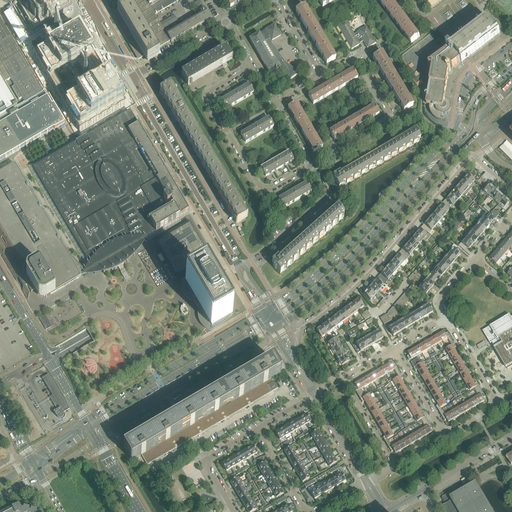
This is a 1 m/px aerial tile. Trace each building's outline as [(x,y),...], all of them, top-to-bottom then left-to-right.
[(19,0),(20,2),(35,28),(69,8),(63,0),(19,0)] [(155,49),(170,41),(167,35),(166,34),(163,29),(162,27),(160,24),(154,15),(145,0),(136,0),(129,4),(117,11),(112,14),(138,59),(143,56),(147,63),(159,56),(155,49)] [(145,0),(154,15),(179,0),(145,0)] [(464,0),(462,0),(458,4),(462,10),(468,5),(464,0)] [(199,12),(200,11),(204,9),(205,9),(200,1),(195,4),(199,12)] [(402,14),(396,6),(392,1),(383,7),(393,20),(402,14)] [(296,12),(300,19),(303,25),(312,20),(304,7),(296,12)] [(166,34),(167,35),(170,41),(171,42),(210,19),(206,13),(204,9),(200,11),(201,14),(166,34)] [(449,10),(443,15),(447,21),(454,16),(449,10)] [(393,20),(402,31),(410,25),(402,14),(393,20)] [(0,161),(54,130),(54,131),(65,125),(64,124),(52,107),(53,104),(52,103),(51,103),(50,103),(47,99),(46,98),(44,94),(44,92),(0,19),(0,161)] [(303,25),(308,33),(311,38),(320,33),(312,20),(303,25)] [(466,39),(456,46),(452,49),(450,47),(447,49),(449,52),(445,55),(430,35),(404,55),(403,56),(402,57),(402,58),(402,59),(402,60),(403,62),(422,96),(424,100),(423,104),(427,104),(427,105),(429,105),(429,107),(430,109),(430,111),(430,112),(431,114),(432,115),(433,116),(434,117),(435,118),(436,119),(437,119),(438,120),(440,120),(445,121),(446,121),(446,120),(446,119),(445,119),(441,118),(442,114),(444,114),(446,113),(447,113),(448,111),(449,110),(450,108),(450,106),(450,105),(449,103),(448,102),(446,101),(444,100),(447,86),(449,73),(450,73),(451,73),(451,72),(451,71),(451,70),(461,62),(462,64),(467,60),(476,53),(500,35),(499,34),(500,33),(495,29),(495,28),(495,27),(495,26),(494,26),(494,25),(493,25),(493,26),(493,25),(490,20),(483,25),(483,24),(482,24),(481,24),(481,25),(481,26),(482,27),(466,39)] [(376,43),(366,27),(363,28),(358,32),(358,33),(354,35),(350,28),(346,21),(337,26),(351,50),(360,45),(359,43),(360,42),(360,44),(362,42),(362,41),(367,49),(376,43)] [(269,74),(279,68),(287,82),(288,82),(287,81),(290,80),(292,79),(294,77),(296,76),(298,74),(284,62),(270,41),(272,41),(281,35),(275,24),(249,39),(269,74)] [(420,37),(414,30),(410,25),(402,31),(411,43),(420,37)] [(80,27),(33,54),(34,54),(79,132),(125,105),(80,27)] [(311,38),(315,46),(319,51),(328,46),(320,33),(311,38)] [(319,51),(323,59),(326,64),(336,59),(328,46),(319,51)] [(228,52),(226,49),(185,73),(182,75),(181,75),(188,86),(190,84),(190,85),(191,85),(191,86),(192,86),(192,85),(192,84),(191,83),(223,65),(225,67),(226,67),(227,65),(226,63),(232,60),(228,52)] [(373,59),(378,67),(381,72),(390,66),(382,53),(373,59)] [(381,72),(385,80),(388,85),(397,79),(390,66),(381,72)] [(494,69),(488,74),(493,80),(499,75),(494,69)] [(353,70),(344,75),(338,79),(343,87),(355,80),(357,79),(353,70)] [(338,79),(331,83),(324,87),(329,96),(343,87),(338,79)] [(388,85),(393,93),(396,98),(405,93),(397,79),(388,85)] [(249,84),(243,88),(235,92),(240,101),(254,93),(249,84)] [(237,224),(247,217),(247,218),(204,145),(170,87),(171,86),(170,86),(160,92),(160,93),(171,111),(177,122),(218,191),(218,192),(224,201),(237,223),(237,224)] [(324,87),(308,96),(313,105),(329,96),(324,87)] [(235,92),(227,97),(221,101),(226,109),(240,101),(235,92)] [(404,111),(413,106),(405,93),(396,98),(404,111)] [(288,108),(293,117),(296,122),(304,117),(296,103),(288,108)] [(374,106),(371,108),(372,108),(358,115),(363,124),(379,115),(374,106)] [(85,146),(82,148),(81,148),(81,149),(80,149),(78,149),(77,148),(76,148),(74,147),(73,146),(74,146),(73,145),(33,168),(52,201),(89,263),(93,263),(96,259),(100,255),(104,252),(109,249),(113,247),(118,245),(123,243),(128,242),(130,241),(132,239),(134,236),(133,234),(134,234),(135,234),(135,235),(136,235),(137,235),(138,234),(139,233),(139,232),(138,232),(138,231),(139,231),(143,234),(148,238),(156,234),(180,220),(178,218),(189,212),(178,193),(179,192),(170,176),(139,123),(137,124),(133,116),(131,117),(130,117),(129,117),(128,116),(128,115),(127,115),(126,115),(125,115),(88,136),(88,137),(89,137),(89,138),(90,139),(90,141),(90,142),(89,144),(85,146)] [(349,132),(356,128),(363,124),(358,115),(344,124),(349,132)] [(296,122),(300,130),(305,137),(313,133),(304,117),(296,122)] [(269,118),(263,121),(255,126),(260,135),(273,127),(269,118)] [(329,132),(334,141),(349,132),(344,124),(329,132)] [(255,126),(246,131),(241,134),(246,143),(260,135),(255,126)] [(416,129),(343,172),(342,170),(339,171),(339,172),(333,176),(334,179),(333,179),(339,188),(417,142),(417,141),(420,139),(418,135),(419,134),(416,129)] [(305,137),(314,153),(322,148),(313,133),(305,137)] [(280,169),(288,164),(294,161),(288,152),(274,160),(280,169)] [(266,177),(274,172),(280,169),(274,160),(261,168),(266,177)] [(46,298),(47,298),(55,293),(70,284),(87,274),(86,273),(69,257),(15,165),(0,173),(0,253),(1,255),(2,254),(3,256),(2,257),(16,281),(17,277),(20,283),(23,287),(22,291),(28,300),(29,294),(34,291),(35,291),(37,295),(38,296),(39,297),(39,298),(40,298),(41,298),(43,299),(44,299),(45,298),(46,298)] [(480,175),(477,173),(478,172),(477,171),(476,172),(473,170),(468,176),(474,182),(475,181),(480,175)] [(463,180),(470,187),(474,182),(468,176),(464,179),(463,180)] [(459,186),(466,192),(470,187),(463,180),(461,182),(462,182),(459,186)] [(306,183),(298,188),(292,191),(297,199),(311,191),(306,183)] [(488,197),(495,190),(493,188),(493,189),(489,186),(487,184),(481,191),(480,193),(482,194),(483,193),(488,197)] [(454,190),(461,197),(463,194),(465,196),(468,193),(466,192),(459,186),(456,189),(455,189),(454,190)] [(450,196),(457,201),(461,197),(454,190),(452,192),(453,192),(450,196)] [(488,197),(493,201),(499,194),(496,192),(496,191),(495,190),(488,197)] [(292,191),(284,196),(279,199),(278,199),(284,208),(297,199),(292,191)] [(493,201),(498,205),(504,198),(503,197),(502,197),(499,194),(493,201)] [(445,204),(451,209),(453,206),(457,201),(450,196),(446,201),(447,201),(445,204)] [(504,198),(498,205),(503,210),(509,203),(505,200),(506,200),(504,198)] [(437,211),(444,217),(448,211),(451,209),(445,204),(443,206),(442,206),(437,211)] [(338,207),(281,257),(279,255),(277,257),(278,259),(272,264),(274,265),(273,266),(280,274),(342,219),(341,218),(344,216),(341,212),(341,211),(338,207)] [(432,215),(440,221),(444,217),(437,211),(434,214),(432,215)] [(494,220),(496,218),(491,213),(490,214),(489,216),(487,214),(485,212),(481,217),(483,219),(490,225),(491,224),(494,220)] [(429,220),(435,226),(440,221),(432,215),(431,217),(429,220)] [(479,224),(485,230),(490,225),(483,219),(479,224)] [(423,229),(429,234),(431,231),(435,226),(429,220),(424,225),(425,226),(423,229)] [(474,229),(481,235),(485,230),(479,224),(474,229)] [(209,257),(189,225),(157,244),(161,251),(162,254),(160,255),(158,256),(162,263),(164,261),(166,260),(168,264),(166,265),(164,266),(171,279),(174,278),(176,276),(200,262),(209,257)] [(468,232),(470,234),(477,240),(481,235),(474,229),(472,228),(468,232)] [(416,235),(422,241),(427,236),(429,234),(423,229),(421,231),(420,230),(416,235)] [(466,239),(473,245),(477,240),(470,234),(466,239)] [(411,240),(418,246),(422,241),(416,235),(412,239),(412,238),(411,240)] [(147,241),(146,237),(139,237),(134,238),(127,239),(118,242),(112,245),(108,247),(102,251),(96,256),(91,261),(88,269),(87,271),(89,276),(96,276),(98,275),(103,273),(108,272),(114,270),(126,263),(129,261),(131,260),(138,253),(142,247),(143,245),(147,241)] [(473,245),(466,239),(462,244),(461,243),(458,246),(464,251),(466,248),(468,250),(473,245)] [(511,246),(511,244),(507,239),(502,244),(509,250),(511,246)] [(407,245),(414,251),(418,246),(411,240),(409,242),(410,242),(407,245)] [(509,250),(502,244),(498,249),(505,255),(509,250)] [(401,254),(407,259),(409,256),(414,251),(407,245),(403,250),(404,251),(401,254)] [(450,249),(452,250),(449,254),(456,260),(460,255),(462,252),(457,248),(454,245),(450,249)] [(505,255),(498,249),(494,254),(501,260),(505,255)] [(394,260),(401,266),(405,261),(407,259),(401,254),(399,256),(398,255),(394,260)] [(445,259),(451,265),(456,260),(449,254),(445,259)] [(501,260),(494,254),(490,259),(496,265),(501,260)] [(451,265),(445,259),(440,264),(447,270),(451,265)] [(401,266),(394,260),(391,264),(390,263),(389,265),(396,271),(401,266)] [(440,264),(436,269),(443,275),(447,270),(440,264)] [(385,270),(392,276),(396,271),(389,265),(387,266),(388,267),(385,270)] [(220,292),(219,291),(218,291),(217,291),(216,290),(216,289),(216,288),(216,287),(215,286),(215,284),(216,284),(216,283),(215,282),(215,281),(215,280),(215,279),(214,278),(213,277),(213,276),(212,276),(211,275),(210,274),(209,274),(208,274),(207,274),(207,273),(204,269),(204,268),(200,270),(200,271),(187,279),(186,279),(185,280),(184,281),(184,282),(183,282),(183,283),(182,285),(182,286),(182,287),(182,288),(182,289),(182,290),(182,291),(183,292),(183,293),(184,294),(185,295),(186,296),(187,296),(187,297),(188,297),(189,297),(190,298),(192,298),(193,298),(193,299),(194,299),(195,300),(196,300),(196,301),(197,301),(198,302),(198,303),(197,303),(197,304),(197,305),(197,306),(198,306),(199,306),(200,306),(200,307),(201,308),(201,309),(201,310),(201,311),(201,312),(201,313),(201,314),(201,315),(200,316),(200,317),(200,318),(200,319),(200,320),(200,321),(200,322),(201,323),(202,324),(202,325),(203,326),(204,326),(204,327),(205,328),(206,328),(207,328),(207,329),(208,329),(209,329),(210,329),(211,329),(212,329),(213,329),(214,328),(215,328),(216,328),(216,327),(217,326),(218,326),(224,319),(231,315),(230,313),(230,312),(230,311),(230,309),(230,308),(230,307),(230,306),(229,305),(229,304),(228,302),(227,301),(226,300),(224,299),(223,299),(222,298),(221,298),(221,297),(220,296),(219,295),(220,295),(220,294),(220,293),(220,292)] [(443,275),(436,269),(432,274),(439,280),(443,275)] [(380,278),(386,284),(388,281),(392,276),(385,270),(381,275),(382,276),(380,278)] [(428,279),(434,285),(439,280),(432,274),(428,279)] [(372,285),(379,291),(383,286),(386,284),(380,278),(378,281),(377,280),(372,285)] [(430,290),(432,288),(434,285),(428,279),(423,284),(430,290)] [(426,295),(430,290),(423,284),(419,289),(426,295)] [(367,289),(375,296),(379,291),(372,285),(369,289),(368,288),(367,289)] [(375,296),(367,289),(366,291),(366,292),(364,295),(370,301),(375,296)] [(352,303),(358,311),(365,306),(362,302),(360,303),(358,300),(355,303),(354,302),(352,303)] [(348,308),(353,315),(358,311),(352,303),(351,304),(351,305),(348,308)] [(185,305),(182,305),(180,308),(180,312),(183,314),(186,315),(187,314),(188,313),(189,311),(188,308),(185,305)] [(422,309),(427,316),(433,313),(428,305),(422,309)] [(353,315),(348,308),(344,310),(342,311),(348,319),(353,315)] [(417,312),(421,320),(427,316),(422,309),(417,312)] [(348,319),(342,311),(340,312),(341,313),(337,316),(343,323),(348,319)] [(411,315),(416,323),(421,320),(417,312),(411,315)] [(392,320),(391,320),(386,315),(380,318),(384,325),(391,321),(392,320)] [(405,319),(410,326),(416,323),(411,315),(405,319)] [(509,315),(483,331),(487,339),(490,344),(492,343),(493,344),(493,345),(494,346),(495,348),(494,348),(506,368),(507,368),(511,365),(511,364),(511,317),(511,318),(509,315)] [(343,323),(337,316),(334,318),(333,317),(331,319),(337,327),(343,323)] [(337,327),(331,319),(330,320),(330,321),(327,323),(332,331),(337,327)] [(400,322),(404,330),(410,326),(405,319),(400,322)] [(394,325),(399,333),(404,330),(400,322),(394,325)] [(332,331),(327,323),(323,326),(323,325),(321,327),(327,334),(332,331)] [(399,333),(394,325),(388,329),(393,336),(399,333)] [(329,338),(327,334),(321,327),(319,328),(320,328),(316,331),(321,338),(324,337),(328,344),(333,341),(331,338),(330,339),(329,338)] [(347,333),(349,338),(357,333),(354,329),(347,333)] [(373,334),(377,342),(383,339),(379,331),(373,334)] [(444,332),(439,335),(442,341),(447,338),(450,337),(448,333),(446,335),(444,332)] [(377,342),(373,334),(367,338),(372,345),(377,342)] [(434,338),(437,344),(442,341),(439,335),(434,338)] [(372,345),(367,338),(362,341),(366,349),(372,345)] [(428,341),(432,347),(437,344),(434,338),(428,341)] [(333,341),(328,344),(332,350),(339,345),(336,339),(333,341)] [(366,349),(362,341),(356,344),(353,346),(357,354),(360,352),(364,350),(365,350),(366,349)] [(423,344),(427,350),(432,347),(428,341),(423,344)] [(418,347),(422,353),(427,350),(423,344),(418,347)] [(339,345),(332,350),(335,355),(343,351),(339,345)] [(454,345),(452,346),(446,350),(449,355),(455,351),(454,349),(456,348),(454,345)] [(413,350),(417,356),(422,353),(418,347),(413,350)] [(417,356),(413,350),(408,353),(409,356),(407,357),(409,361),(417,356)] [(343,351),(335,355),(338,361),(346,356),(343,351)] [(455,351),(449,355),(452,360),(458,356),(455,351)] [(346,356),(338,361),(342,367),(349,362),(346,356)] [(458,356),(452,360),(455,365),(461,361),(458,356)] [(421,364),(420,362),(418,359),(411,363),(414,368),(421,364)] [(281,373),(273,360),(124,447),(131,461),(141,455),(147,465),(272,392),(268,386),(274,383),(272,379),(281,373)] [(461,361),(455,365),(458,370),(464,366),(461,361)] [(385,366),(389,373),(394,370),(396,368),(394,365),(392,366),(391,363),(385,366)] [(419,372),(426,369),(422,363),(421,364),(414,368),(416,371),(418,370),(419,372)] [(389,373),(385,366),(380,369),(384,376),(389,373)] [(464,366),(458,370),(461,375),(467,372),(464,366)] [(384,376),(380,369),(375,372),(379,379),(384,376)] [(422,377),(429,374),(426,369),(419,372),(422,377)] [(379,379),(375,372),(370,375),(374,382),(379,379)] [(467,372),(461,375),(464,381),(470,377),(467,372)] [(425,383),(432,379),(429,374),(422,377),(425,383)] [(49,375),(46,376),(42,379),(52,396),(49,398),(57,410),(54,412),(57,417),(57,418),(58,418),(59,419),(60,419),(61,419),(62,418),(63,419),(64,419),(64,418),(64,417),(65,417),(65,416),(65,415),(65,414),(65,413),(64,413),(67,411),(69,410),(49,375)] [(374,382),(370,375),(365,378),(369,385),(374,382)] [(396,386),(402,383),(401,380),(403,379),(401,376),(392,381),(396,386)] [(470,377),(464,381),(467,386),(473,382),(470,377)] [(369,385),(365,378),(360,381),(363,388),(369,385)] [(428,388),(435,384),(432,379),(425,383),(428,388)] [(356,392),(361,389),(363,388),(360,381),(354,384),(356,387),(354,388),(356,392)] [(473,382),(467,386),(470,391),(474,389),(479,386),(477,383),(475,384),(473,382)] [(272,392),(278,389),(274,383),(268,386),(272,392)] [(399,391),(405,388),(402,383),(396,386),(399,391)] [(431,393),(438,389),(435,384),(428,388),(431,393)] [(402,397),(408,393),(405,388),(399,391),(402,397)] [(434,398),(441,394),(438,389),(431,393),(434,398)] [(405,402),(411,398),(408,393),(402,397),(405,402)] [(437,403),(444,399),(441,394),(434,398),(437,403)] [(483,394),(478,396),(476,398),(479,404),(485,401),(483,399),(485,397),(483,394)] [(366,404),(372,400),(369,395),(365,397),(361,400),(362,403),(364,401),(366,404)] [(408,407),(414,403),(411,398),(405,402),(408,407)] [(479,404),(476,398),(471,401),(474,407),(479,404)] [(444,399),(437,403),(439,405),(436,407),(438,410),(447,405),(444,399)] [(372,400),(366,404),(369,409),(375,405),(372,400)] [(474,407),(471,401),(465,404),(469,410),(474,407)] [(411,412),(417,408),(414,403),(408,407),(411,412)] [(469,410),(465,404),(460,407),(464,413),(469,410)] [(375,405),(369,409),(372,414),(378,410),(375,405)] [(464,413),(460,407),(455,410),(459,416),(464,413)] [(414,417),(420,413),(417,408),(411,412),(414,417)] [(378,410),(372,414),(375,419),(381,415),(378,410)] [(459,416),(455,410),(450,413),(454,419),(459,416)] [(420,413),(414,417),(417,422),(420,420),(425,417),(423,414),(421,416),(420,413)] [(443,417),(445,421),(447,420),(449,423),(454,419),(450,413),(445,416),(443,417)] [(301,417),(306,425),(311,422),(307,414),(301,417)] [(381,415),(375,419),(378,424),(384,421),(381,415)] [(306,425),(301,417),(296,420),(300,428),(306,425)] [(300,428),(296,420),(291,424),(295,431),(300,428)] [(384,421),(378,424),(381,429),(387,426),(384,421)] [(295,431),(291,424),(286,427),(290,434),(295,431)] [(422,429),(426,436),(431,433),(430,430),(432,429),(430,425),(425,428),(422,429)] [(387,426),(381,429),(384,435),(390,431),(387,426)] [(290,434),(286,427),(280,430),(285,437),(290,434)] [(417,432),(421,439),(426,436),(422,429),(417,432)] [(285,437),(280,430),(275,433),(279,440),(285,437)] [(317,432),(312,435),(311,435),(314,441),(321,436),(318,431),(317,432)] [(390,431),(384,435),(385,437),(383,438),(385,441),(393,436),(390,431)] [(412,435),(416,442),(421,439),(417,432),(412,435)] [(407,438),(411,445),(416,442),(412,435),(407,438)] [(321,436),(314,441),(317,446),(325,442),(321,436)] [(402,441),(406,448),(411,445),(407,438),(402,441)] [(397,444),(400,451),(406,448),(402,441),(397,444)] [(325,442),(317,446),(320,451),(328,447),(325,442)] [(397,444),(392,447),(389,449),(391,452),(394,451),(395,454),(400,451),(397,444)] [(248,449),(252,456),(257,453),(253,446),(248,449)] [(287,456),(294,452),(291,447),(284,451),(287,456)] [(328,447),(320,451),(323,456),(331,452),(328,447)] [(252,456),(248,449),(243,452),(247,459),(252,456)] [(247,459),(243,452),(237,455),(242,462),(247,459)] [(294,452),(287,456),(290,462),(297,458),(294,452)] [(331,452),(323,456),(326,462),(334,457),(331,452)] [(242,462),(237,455),(232,458),(237,465),(242,462)] [(334,457),(326,462),(330,467),(337,463),(334,457)] [(237,465),(232,458),(227,461),(231,468),(237,465)] [(297,458),(290,462),(293,467),(300,463),(297,458)] [(231,468),(227,461),(222,464),(226,471),(231,468)] [(261,472),(268,468),(265,462),(258,467),(261,472)] [(300,463),(293,467),(296,472),(303,468),(300,463)] [(264,477),(271,473),(268,468),(261,472),(264,477)] [(303,468),(296,472),(299,477),(307,473),(303,468)] [(267,482),(274,478),(271,473),(264,477),(267,482)] [(307,473),(299,477),(302,483),(310,478),(307,473)] [(336,477),(340,484),(346,481),(341,474),(336,477)] [(340,484),(336,477),(331,480),(335,487),(340,484)] [(237,479),(232,482),(231,483),(234,488),(241,484),(238,478),(237,479)] [(270,488),(277,483),(274,478),(267,482),(270,488)] [(335,487),(331,480),(326,483),(330,490),(335,487)] [(273,493),(280,489),(277,483),(270,488),(273,493)] [(330,490),(326,483),(321,486),(325,493),(330,490)] [(241,484),(234,488),(237,493),(244,489),(241,484)] [(325,493),(321,486),(315,489),(320,496),(325,493)] [(244,489),(237,493),(240,498),(247,494),(244,489)] [(280,489),(273,493),(276,498),(283,494),(280,489)] [(320,496),(315,489),(310,492),(314,499),(320,496)] [(247,494),(240,498),(243,504),(250,499),(247,494)] [(250,499),(243,504),(246,509),(253,504),(250,499)]
